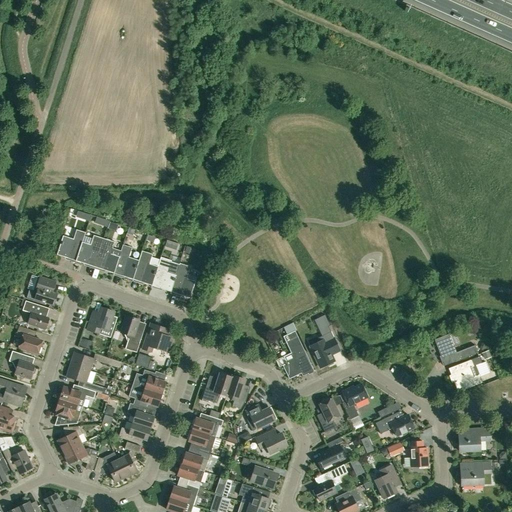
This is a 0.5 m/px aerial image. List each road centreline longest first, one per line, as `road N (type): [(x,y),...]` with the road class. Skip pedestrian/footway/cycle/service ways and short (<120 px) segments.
road 1 (residential): [(51,478),(34,421),(82,286),(175,313),(196,348)]
road 2 (unclassified): [(0,249),(79,0)]
road 3 (residential): [(112,500),(150,479),(196,348)]
road 4 (residential): [(284,399),(362,368),(441,410)]
road 5 (residential): [(399,510),(443,483),(441,410)]
